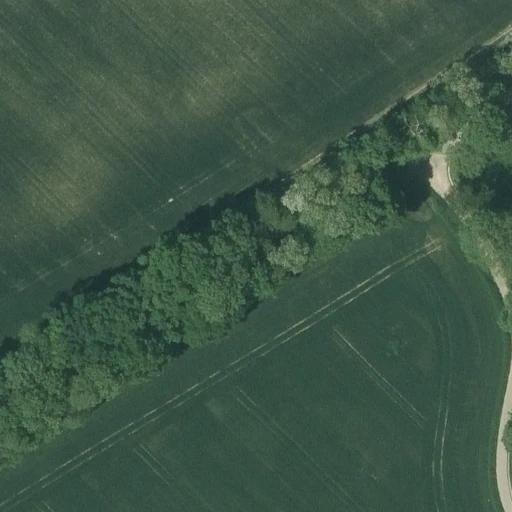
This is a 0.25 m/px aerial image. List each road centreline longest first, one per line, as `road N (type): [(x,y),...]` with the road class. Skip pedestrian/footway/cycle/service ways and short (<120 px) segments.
road 1 (unclassified): [(0,406),(425,159)]
road 2 (unclassified): [(511,328),(491,266),(425,159)]
road 3 (unclassified): [(506,511),(495,485),(511,344)]
